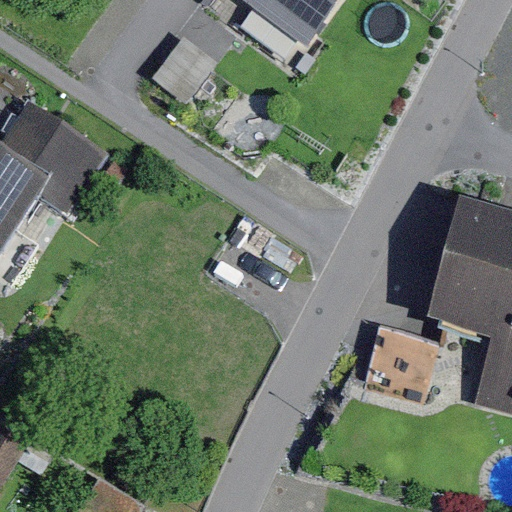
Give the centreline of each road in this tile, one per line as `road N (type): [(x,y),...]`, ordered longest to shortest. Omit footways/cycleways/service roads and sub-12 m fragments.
road 1 (residential): [(246,511),(433,131)]
road 2 (residential): [(433,131),(501,0)]
